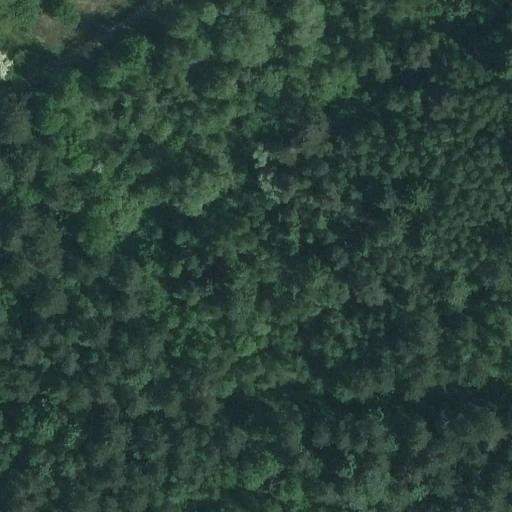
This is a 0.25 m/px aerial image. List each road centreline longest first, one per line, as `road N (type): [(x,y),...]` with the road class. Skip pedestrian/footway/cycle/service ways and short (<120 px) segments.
road 1 (track): [(511,389),(157,401),(45,395),(0,381)]
road 2 (track): [(0,97),(101,55),(178,0)]
